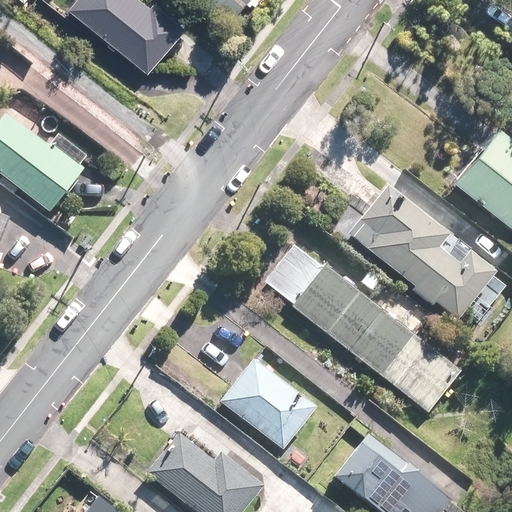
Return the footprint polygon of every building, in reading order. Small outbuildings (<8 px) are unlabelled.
[(168,30),(128,0),(73,0),(66,10),(139,67),(168,30)] [(248,0),(207,0),(231,20),(248,0)] [(71,176),(0,122),(0,178),(44,212),(71,176)] [(511,148),(490,131),(452,180),(511,226),(511,148)] [(378,194),(348,231),(450,310),(480,272),(459,256),(451,267),(427,249),(435,238),(378,194)] [(313,274),(286,253),(265,280),(293,301),(289,307),(421,409),(449,373),(316,271),(313,274)] [(303,411),(242,365),(216,400),(276,445),(303,411)] [(171,436),(144,471),(197,511),(230,511),(250,486),(210,456),(205,463),(171,436)] [(425,511),(436,499),(358,439),(329,477),(373,511),(425,511)]
